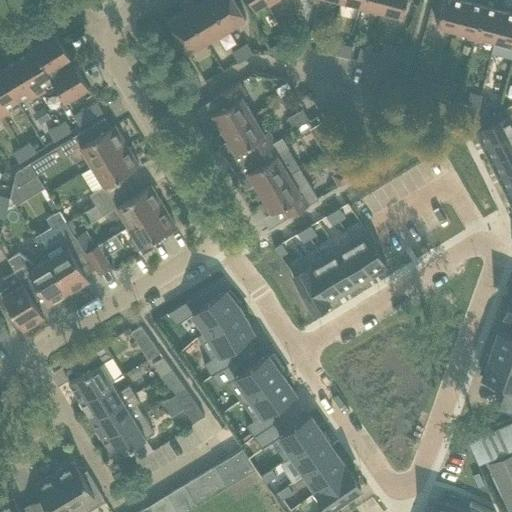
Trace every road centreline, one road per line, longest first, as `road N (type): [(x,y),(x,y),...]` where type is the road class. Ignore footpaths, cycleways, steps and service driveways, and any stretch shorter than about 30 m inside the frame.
road 1 (residential): [(26,356),(205,244),(205,214),(107,51),(113,23),(150,0)]
road 2 (residential): [(409,509),(298,346),(498,229)]
road 3 (residential): [(498,229),(409,509)]
road 4 (residential): [(226,441),(122,508),(71,428)]
